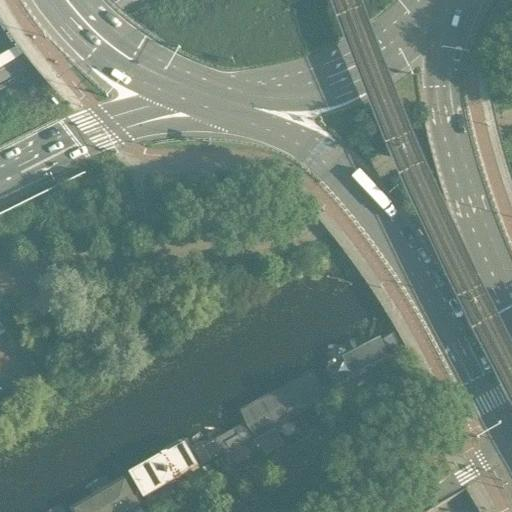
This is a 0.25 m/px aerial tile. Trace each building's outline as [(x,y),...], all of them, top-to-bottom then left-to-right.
[(334,389),(388,360),(377,339),(323,368),(334,389)] [(251,440),(322,399),(308,375),(237,416),(251,440)] [(320,424),(314,411),(302,418),(309,431),(320,424)] [(200,469),(248,441),(240,427),(192,455),(200,469)] [(245,446),(254,463),(265,457),(256,440),(245,446)] [(140,501),(197,470),(182,444),(126,475),(140,501)] [(68,511),(135,511),(140,509),(123,479),(67,511),(68,511)]
